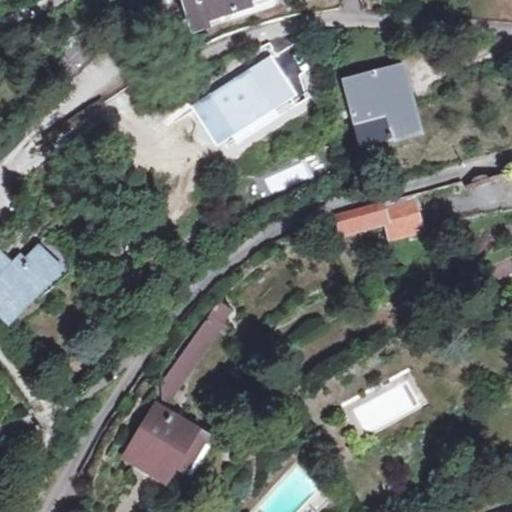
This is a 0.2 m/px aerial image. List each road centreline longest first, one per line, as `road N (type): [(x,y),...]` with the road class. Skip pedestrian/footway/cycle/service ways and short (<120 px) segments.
road 1 (residential): [(2,182),(130,87),(193,54),(293,24),(358,19),(511,31)]
road 2 (residential): [(511,156),(294,214),(139,350)]
road 3 (residential): [(46,511),(139,350)]
